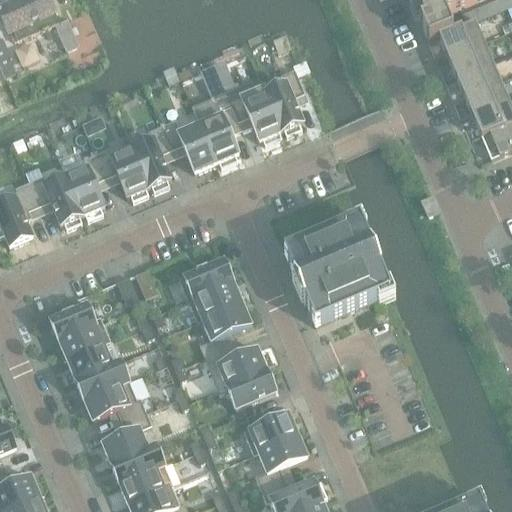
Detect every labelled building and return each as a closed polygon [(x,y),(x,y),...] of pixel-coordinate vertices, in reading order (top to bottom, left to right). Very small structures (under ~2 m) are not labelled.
[(59,28),(54,16),(55,16),(47,0),(30,0),(0,13),(0,19),(8,37),(13,34),(18,46),(55,30),(59,28)] [(446,19),(477,6),(474,0),(409,0),(429,47),(439,43),(438,42),(453,36),(446,19)] [(511,10),(511,9),(508,0),(506,0),(502,2),(507,13),(511,11),(511,10)] [(507,13),(502,2),(496,4),(501,15),(507,13)] [(501,15),(496,4),(490,7),(495,18),(501,15)] [(495,18),(490,7),(485,9),(489,20),(495,18)] [(489,20),(485,9),(479,12),(484,23),(489,20)] [(484,23),(479,12),(473,14),(478,25),(484,23)] [(478,25),(473,14),(467,17),(472,27),(475,26),(478,25)] [(472,27),(467,17),(462,19),(466,30),(472,27)] [(59,28),(55,30),(66,56),(79,51),(67,24),(59,28)] [(484,47),(475,26),(472,27),(466,30),(453,36),(438,42),(439,43),(447,62),(484,47)] [(17,79),(0,42),(0,72),(5,84),(17,79)] [(492,67),(484,47),(447,62),(456,82),(492,67)] [(291,56),(282,60),(286,70),(295,66),(291,56)] [(501,87),(496,76),(492,67),(456,82),(464,102),(501,87)] [(264,93),(263,93),(282,138),(284,137),(287,142),(302,136),(300,130),(304,129),(294,105),(305,100),(295,76),(281,82),(285,89),(266,97),(264,93)] [(509,107),(501,87),(464,102),(472,122),(509,107)] [(242,99),(228,104),(231,112),(238,128),(249,123),(253,132),(259,147),(263,146),(266,151),(281,145),(279,139),(282,138),(263,93),(243,102),(242,99)] [(218,116),(198,125),(217,169),(220,168),(222,174),(238,167),(236,161),(239,160),(231,141),(221,117),(231,112),(228,104),(215,110),(218,116)] [(511,113),(510,109),(509,107),(472,122),(481,142),(511,128),(511,113)] [(175,127),(162,132),(172,156),(183,152),(195,179),(217,169),(198,125),(178,133),(175,127)] [(511,156),(511,128),(481,142),(491,166),(511,156)] [(150,141),(130,150),(149,194),(152,193),(154,199),(170,192),(167,187),(171,185),(161,161),(172,156),(162,132),(148,138),(150,141)] [(22,144),(14,147),(15,150),(18,156),(25,153),(23,147),(22,144)] [(109,155),(96,160),(107,187),(108,186),(107,184),(117,180),(127,204),(131,202),(133,208),(149,201),(146,196),(149,194),(130,150),(111,158),(109,155)] [(65,177),(64,178),(83,222),(86,221),(88,227),(103,220),(101,215),(105,213),(95,189),(105,185),(105,188),(107,187),(96,160),(82,166),(83,169),(65,177)] [(43,183),(29,188),(41,215),(42,214),(41,212),(51,208),(61,232),(64,230),(67,236),(82,229),(80,224),(83,222),(64,178),(51,183),(44,186),(43,183)] [(17,197),(0,204),(0,242),(4,241),(10,253),(33,243),(26,226),(31,224),(29,217),(38,213),(39,216),(41,215),(29,188),(16,194),(17,197)] [(439,216),(433,201),(422,206),(428,221),(439,216)] [(347,231),(284,258),(295,284),(301,281),(311,304),(305,307),(315,332),(378,305),(391,299),(387,290),(364,236),(360,226),(347,231)] [(224,266),(209,272),(207,266),(196,271),(199,276),(179,285),(189,307),(233,288),(224,266)] [(157,299),(147,275),(135,280),(145,304),(157,299)] [(140,307),(129,283),(117,288),(127,312),(140,307)] [(233,288),(189,307),(197,328),(242,309),(233,288)] [(87,310),(76,315),(74,309),(61,315),(64,320),(50,326),(59,347),(100,330),(100,328),(95,330),(87,310)] [(242,309),(197,328),(198,329),(202,327),(211,348),(251,331),(242,309)] [(166,329),(161,318),(152,322),(157,333),(166,329)] [(150,332),(145,321),(137,324),(142,336),(150,332)] [(100,330),(59,347),(67,367),(109,350),(100,330)] [(155,343),(150,332),(142,336),(146,346),(155,343)] [(105,352),(109,350),(67,367),(76,387),(121,368),(120,367),(112,370),(105,352)] [(257,354),(242,361),(223,369),(221,362),(208,367),(220,396),(226,393),(267,376),(257,354)] [(167,371),(162,360),(154,364),(158,375),(167,371)] [(184,372),(179,361),(170,365),(175,376),(184,372)] [(121,368),(76,387),(84,407),(129,388),(121,368)] [(188,383),(184,372),(175,376),(180,387),(188,383)] [(267,376),(226,393),(236,416),(276,399),(267,376)] [(140,405),(137,406),(129,388),(84,407),(93,428),(117,417),(122,429),(146,419),(140,405)] [(186,402),(181,390),(176,392),(173,394),(178,405),(186,402)] [(189,409),(186,402),(178,405),(182,416),(185,415),(191,412),(189,409)] [(140,436),(151,432),(146,419),(122,429),(127,439),(102,450),(111,471),(156,452),(156,451),(148,454),(140,436)] [(297,438),(302,436),(296,421),(290,423),(289,419),(244,438),(254,460),(298,441),(297,438)] [(212,439),(207,428),(199,431),(200,434),(203,442),(212,439)] [(0,464),(0,462),(16,455),(6,432),(0,434),(0,468),(2,468),(0,464)] [(216,450),(212,439),(203,442),(208,453),(216,450)] [(307,463),(298,441),(254,460),(254,461),(257,460),(265,478),(254,483),(260,497),(285,486),(280,475),(307,463)] [(203,456),(198,444),(189,448),(194,459),(203,456)] [(156,452),(111,471),(120,491),(165,472),(156,452)] [(207,466),(203,456),(194,459),(199,470),(207,466)] [(165,472),(120,491),(128,511),(173,492),(165,472)] [(31,481),(4,493),(0,484),(0,511),(19,511),(40,504),(31,481)] [(319,501),(325,498),(321,488),(315,491),(314,487),(289,497),(285,486),(260,497),(266,510),(269,508),(270,511),(316,511),(323,509),(319,501)] [(177,511),(170,494),(173,493),(173,492),(128,511),(177,511)] [(240,505),(235,494),(227,497),(231,509),(240,505)] [(225,507),(220,496),(211,500),(216,511),(225,507)]
